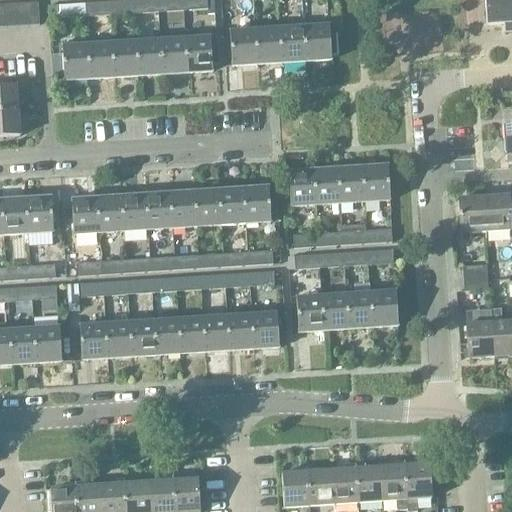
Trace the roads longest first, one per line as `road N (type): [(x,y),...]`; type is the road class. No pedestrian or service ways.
road 1 (residential): [(440,409),(282,402),(0,421)]
road 2 (residential): [(440,409),(425,97),(440,81),(511,77)]
road 3 (residential): [(0,159),(267,142)]
